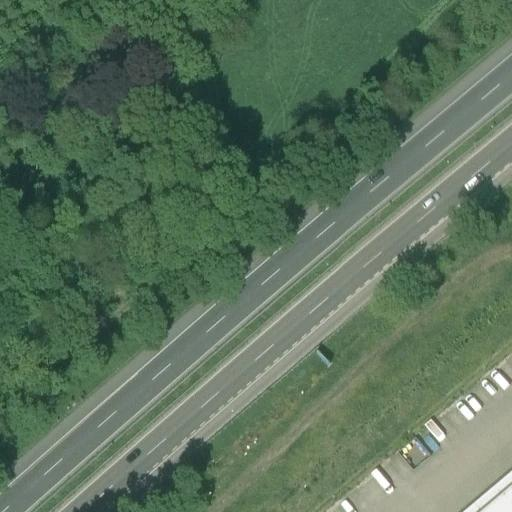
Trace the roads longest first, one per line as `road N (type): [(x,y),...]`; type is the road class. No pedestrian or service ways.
road 1 (motorway): [(511,86),(2,511)]
road 2 (motorway): [(76,511),(511,152)]
